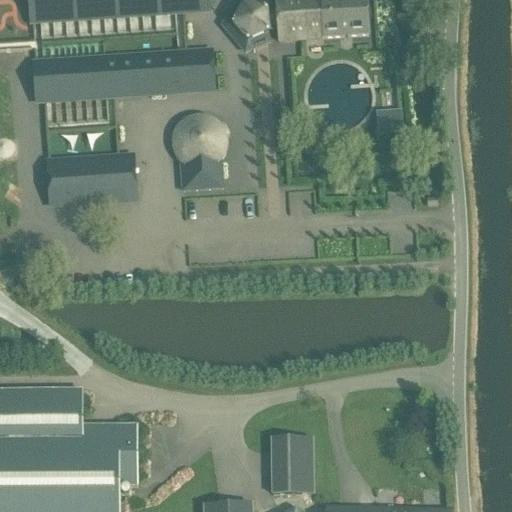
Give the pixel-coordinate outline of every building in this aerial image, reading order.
[(30,0),(33,24),(207,12),(206,0),(30,0)] [(244,0),(241,0),(230,19),(236,23),(232,29),(248,46),(269,37),(269,34),(278,34),(278,28),(277,16),(268,17),(267,14),(263,13),(264,5),(244,0)] [(314,0),(315,2),(308,2),(310,43),(369,39),(366,0),(344,0),(331,1),(330,0),(314,0)] [(308,2),(276,4),(277,16),(278,28),(279,45),(310,43),(308,2)] [(204,57),(36,68),(38,104),(207,93),(212,92),(210,56),(204,57)] [(172,140),(171,145),(171,150),(172,155),(174,159),(176,163),(180,167),(183,170),(185,192),(221,190),(219,168),(223,164),(225,160),(227,155),(229,151),(229,146),(228,141),(227,136),(225,131),(222,127),(218,124),(214,121),(209,119),(205,118),(200,118),(195,118),(190,119),(186,121),(182,124),(178,127),(175,131),(173,136),(172,140)] [(135,202),(132,162),(49,168),(52,208),(135,202)] [(0,511),(120,511),(120,491),(138,491),(137,429),(85,430),(84,395),(0,395),(0,511)] [(313,442),(272,443),(273,498),(313,497),(313,442)]
